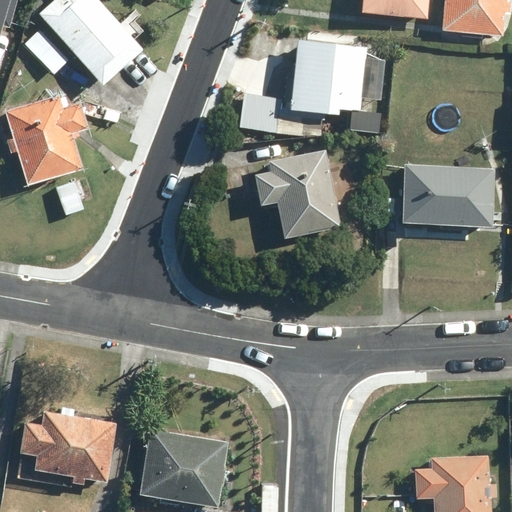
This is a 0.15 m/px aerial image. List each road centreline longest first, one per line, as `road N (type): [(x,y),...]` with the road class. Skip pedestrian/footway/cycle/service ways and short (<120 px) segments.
road 1 (residential): [(113,316),(225,0)]
road 2 (residential): [(317,351),(113,316)]
road 3 (residential): [(511,344),(317,351)]
road 4 (residential): [(317,351),(312,511)]
